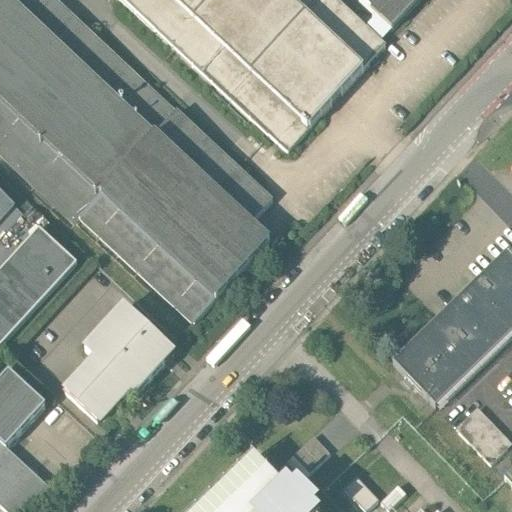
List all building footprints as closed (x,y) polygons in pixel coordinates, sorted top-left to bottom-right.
[(51,0),(0,0),(0,158),(74,226),(79,221),(194,328),(270,246),(251,228),(273,204),(51,0)] [(329,0),(119,0),(288,156),(385,52),(380,46),(366,33),(329,0)] [(363,0),(359,4),(373,16),(373,24),(366,33),(380,46),(392,33),(392,34),(423,0),(363,0)] [(0,196),(0,242),(23,218),(0,196)] [(39,233),(0,275),(0,350),(77,268),(39,233)] [(511,261),(507,257),(393,366),(436,411),(511,337),(511,261)] [(95,363),(65,396),(97,425),(119,401),(123,405),(131,396),(135,399),(165,367),(161,363),(170,354),(124,311),(85,353),(95,363)] [(0,386),(0,446),(6,452),(45,410),(9,377),(0,386)] [(511,446),(478,411),(456,432),(491,468),(511,448),(511,446)] [(330,458),(314,441),(287,466),(303,484),(330,458)] [(31,511),(49,492),(6,452),(0,446),(0,509),(3,511),(31,511)] [(310,511),(315,507),(301,493),(296,498),(284,486),(280,490),(252,461),(199,511),(310,511)] [(511,472),(506,466),(498,474),(503,479),(511,472)] [(392,511),(406,499),(398,490),(381,507),(385,511),(392,511)]
